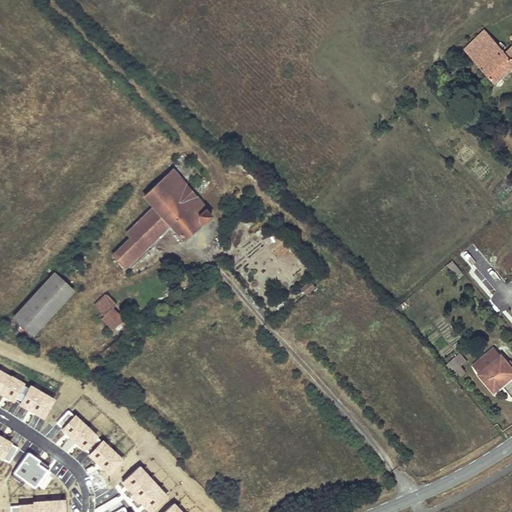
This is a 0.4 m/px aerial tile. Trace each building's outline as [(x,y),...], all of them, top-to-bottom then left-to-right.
[(511,47),(506,53),(485,30),(463,51),(494,84),(511,67),(511,47)] [(132,237),(122,247),(112,257),(123,268),(168,226),(183,243),(211,218),(171,170),(145,196),(155,207),(127,233),(132,237)] [(33,337),(73,293),(53,275),(14,320),(33,337)] [(310,282),(301,290),(305,295),(314,287),(310,282)] [(102,321),(107,326),(112,332),(124,321),(113,309),(117,306),(108,295),(95,307),(105,318),(102,321)] [(478,374),(501,355),(493,345),(470,365),(478,374)] [(478,374),(486,383),(494,392),(511,375),(511,367),(501,355),(478,374)] [(454,357),(450,361),(455,366),(453,367),(460,375),(465,371),(454,357)] [(455,380),(460,375),(453,367),(455,366),(450,361),(443,366),(455,380)] [(19,407),(42,421),(53,403),(29,389),(28,392),(21,388),(22,387),(9,379),(9,380),(0,374),(0,396),(12,404),(13,403),(19,406),(19,407)] [(87,457),(108,477),(121,464),(101,445),(100,445),(95,440),(74,419),(73,419),(67,414),(56,426),(61,432),(83,453),(83,452),(87,456),(87,457)] [(1,461),(8,465),(16,451),(9,447),(10,446),(0,440),(0,461),(0,462),(1,461)] [(33,491),(48,471),(38,463),(27,455),(12,476),(22,483),(33,491)] [(129,499),(137,507),(139,505),(145,511),(152,511),(165,500),(138,470),(121,486),(131,497),(129,499)] [(22,483),(12,476),(10,479),(20,486),(22,483)]
